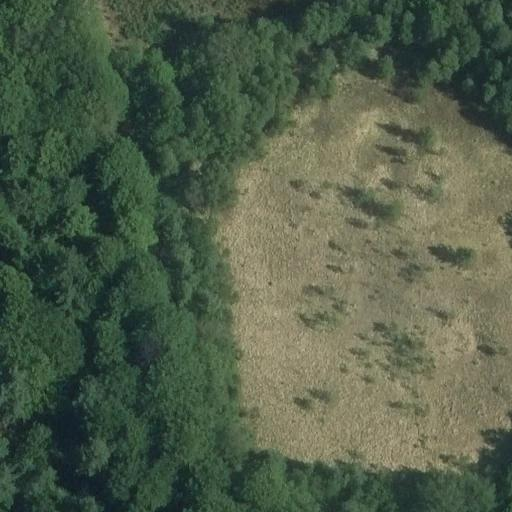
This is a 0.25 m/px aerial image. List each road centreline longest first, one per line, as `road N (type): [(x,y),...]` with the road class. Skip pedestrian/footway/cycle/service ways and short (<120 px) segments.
road 1 (track): [(114,122),(216,511)]
road 2 (track): [(114,122),(80,0)]
